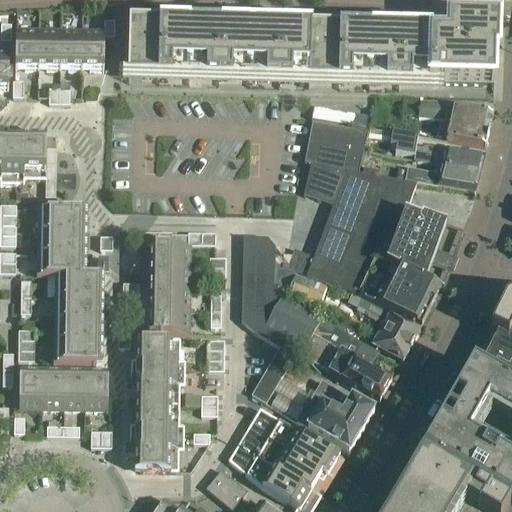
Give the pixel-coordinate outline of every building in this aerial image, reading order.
[(81,36),(80,77),(103,77),(103,41),(114,41),(114,26),(104,25),(104,36),(81,36)] [(431,35),(128,27),(127,80),(481,90),(481,75),(493,76),(494,60),(497,60),(498,28),(447,26),(447,43),(431,43),(431,35)] [(0,46),(10,46),(10,30),(0,30),(0,46)] [(15,76),(37,76),(38,35),(15,35),(15,76)] [(37,76),(59,76),(59,36),(38,35),(37,76)] [(59,76),(80,77),(81,36),(59,36),(59,76)] [(0,54),(0,95),(8,96),(8,55),(0,54)] [(12,103),(22,103),(23,87),(13,87),(12,103)] [(48,110),(59,110),(59,94),(49,94),(48,110)] [(59,94),(59,110),(69,110),(69,94),(59,94)] [(402,114),(401,119),(418,121),(420,106),(420,103),(403,102),(403,104),(402,114)] [(447,145),(485,152),(489,135),(489,134),(492,119),(456,113),(456,108),(420,106),(418,121),(418,122),(442,125),(451,123),(447,145)] [(356,119),(313,112),(311,125),(353,132),(356,119)] [(304,168),(310,169),(359,178),(367,137),(312,127),(304,168)] [(45,182),(45,170),(45,154),(45,148),(24,147),(24,142),(7,142),(7,132),(0,131),(0,142),(0,143),(0,146),(0,189),(23,190),(23,181),(45,182)] [(437,170),(455,173),(459,172),(480,176),(484,160),(446,153),(446,154),(424,149),(423,154),(415,152),(418,140),(392,136),(389,149),(396,151),(395,158),(414,162),(413,165),(421,166),(437,170)] [(55,154),(45,154),(45,170),(55,171),(55,154)] [(294,253),(290,252),(286,274),(327,290),(335,294),(336,291),(421,332),(429,317),(440,295),(425,288),(446,230),(421,222),(420,224),(405,218),(416,189),(359,178),(310,169),(303,200),(332,210),(313,262),(294,253)] [(45,170),(45,182),(45,187),(55,187),(55,171),(45,170)] [(455,173),(437,170),(435,179),(407,173),(406,175),(398,174),(396,184),(404,186),(474,199),(480,176),(459,172),(455,173)] [(55,187),(45,187),(45,203),(55,203),(55,187)] [(0,211),(0,221),(15,221),(15,211),(0,211)] [(53,283),(52,370),(95,371),(96,282),(79,282),(80,216),(37,216),(36,283),(53,283)] [(0,221),(0,231),(15,232),(15,221),(0,221)] [(0,231),(0,241),(15,242),(15,232),(0,231)] [(144,250),(149,251),(158,251),(158,239),(144,239),(144,250)] [(171,239),(158,239),(158,251),(172,251),(172,241),(171,241),(171,239)] [(186,251),(190,251),(200,251),(200,239),(187,239),(187,241),(186,241),(186,251)] [(200,239),(200,251),(214,252),(214,240),(200,239)] [(15,242),(0,241),(0,252),(15,252),(15,242)] [(186,241),(172,241),(172,251),(186,251),(186,241)] [(253,338),(279,353),(295,363),(300,361),(379,407),(391,387),(368,373),(377,358),(319,324),(285,305),(281,303),(272,297),(274,251),(267,243),(243,242),(241,328),(253,338)] [(100,256),(112,256),(112,243),(100,243),(100,256)] [(149,251),(149,273),(190,273),(190,251),(186,251),(172,251),(158,251),(149,251)] [(290,252),(274,251),(272,297),(281,303),(285,305),(287,300),(319,312),(327,290),(286,274),(290,252)] [(0,259),(0,269),(15,270),(15,259),(0,259)] [(97,276),(107,277),(108,264),(97,264),(97,276)] [(209,264),(209,274),(225,274),(225,264),(209,264)] [(15,270),(0,269),(0,279),(15,280),(15,270)] [(149,273),(149,295),(189,295),(190,273),(149,273)] [(225,274),(209,274),(209,284),(225,285),(225,274)] [(21,288),(20,304),(31,304),(31,288),(21,288)] [(122,290),(122,300),(138,300),(138,290),(122,290)] [(149,295),(148,317),(189,318),(189,295),(149,295)] [(138,300),(122,300),(122,310),(138,310),(138,300)] [(367,320),(372,310),(351,300),(347,309),(356,312),(356,316),(367,320)] [(210,301),(210,317),(220,317),(220,301),(210,301)] [(31,304),(20,304),(20,320),(30,321),(31,304)] [(511,305),(510,305),(504,309),(490,338),(508,348),(511,339),(511,305)] [(371,349),(402,366),(420,334),(372,310),(367,320),(382,330),(378,338),(374,344),(371,349)] [(189,318),(148,317),(148,339),(189,340),(189,318)] [(220,317),(210,317),(210,333),(220,333),(220,317)] [(371,334),(368,341),(374,344),(378,338),(371,334)] [(18,337),(18,347),(34,347),(34,337),(18,337)] [(508,348),(490,338),(473,370),(511,390),(511,339),(508,348)] [(141,391),(140,432),(135,431),(135,449),(125,449),(125,462),(135,462),(135,455),(140,456),(139,477),(173,478),(174,456),(183,456),(183,432),(174,432),(175,391),(183,391),(184,368),(175,368),(175,346),(141,345),(141,367),(136,367),(136,384),(126,384),(125,397),(136,397),(136,391),(141,391)] [(208,346),(208,357),(224,357),(224,347),(208,346)] [(18,347),(18,357),(34,357),(34,347),(18,347)] [(251,401),(265,409),(293,362),(279,354),(266,377),(265,377),(251,401)] [(34,357),(18,357),(17,367),(33,368),(34,357)] [(208,357),(207,367),(223,367),(224,357),(208,357)] [(2,360),(2,376),(12,376),(12,360),(2,360)] [(207,377),(223,377),(223,367),(207,367),(207,377)] [(511,393),(472,371),(423,459),(511,509),(511,393)] [(12,376),(2,376),(2,392),(12,392),(12,376)] [(19,417),(41,417),(42,376),(19,376),(19,417)] [(41,417),(63,417),(63,377),(42,376),(41,417)] [(63,417),(85,418),(85,377),(63,377),(63,417)] [(85,377),(85,418),(107,418),(108,377),(85,377)] [(320,387),(296,428),(346,458),(348,460),(374,417),(371,416),(351,405),(320,387)] [(201,402),(201,412),(217,412),(217,402),(201,402)] [(217,412),(201,412),(201,422),(217,422),(217,412)] [(314,511),(320,502),(311,497),(318,485),(322,487),(325,482),(326,483),(339,463),(259,415),(228,466),(261,494),(291,511),(314,511)] [(13,440),(23,440),(24,424),(14,424),(13,440)] [(46,443),(62,443),(63,433),(46,433),(46,443)] [(63,433),(62,443),(79,443),(79,433),(63,433)] [(90,454),(100,454),(101,438),(91,438),(90,454)] [(101,438),(100,454),(111,454),(111,438),(101,438)] [(193,450),(209,450),(209,440),(193,440),(193,450)] [(510,511),(422,459),(390,511),(510,511)] [(205,495),(226,511),(234,511),(247,497),(220,476),(205,495)]
